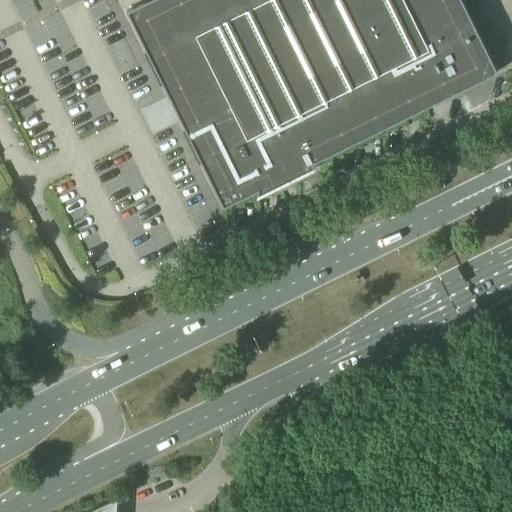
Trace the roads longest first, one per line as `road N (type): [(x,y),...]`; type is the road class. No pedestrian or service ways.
road 1 (secondary): [(82,477),(511,267)]
road 2 (secondary): [(511,176),(184,340)]
road 3 (secondary): [(184,340),(123,350),(78,346),(58,337),(34,306)]
